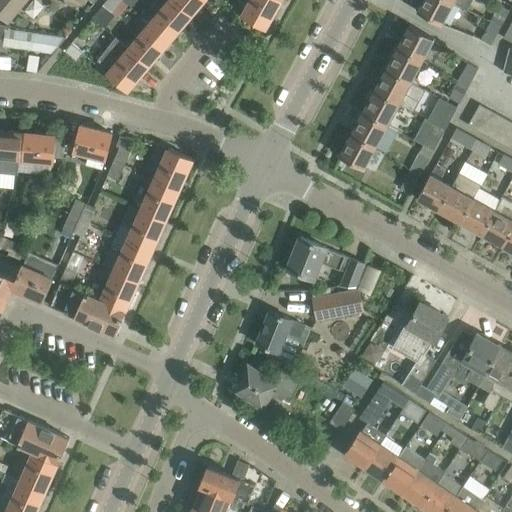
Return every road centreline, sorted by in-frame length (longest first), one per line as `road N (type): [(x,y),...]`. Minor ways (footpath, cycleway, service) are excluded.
road 1 (residential): [(511,300),(264,162)]
road 2 (residential): [(264,162),(172,122),(0,89)]
road 3 (residential): [(168,379),(264,162)]
road 4 (residential): [(0,351),(20,308),(168,379)]
road 5 (residential): [(348,511),(196,405)]
road 6 (residential): [(264,162),(353,0)]
road 7 (residential): [(136,451),(0,389)]
road 8 (unknown): [(172,122),(236,0)]
